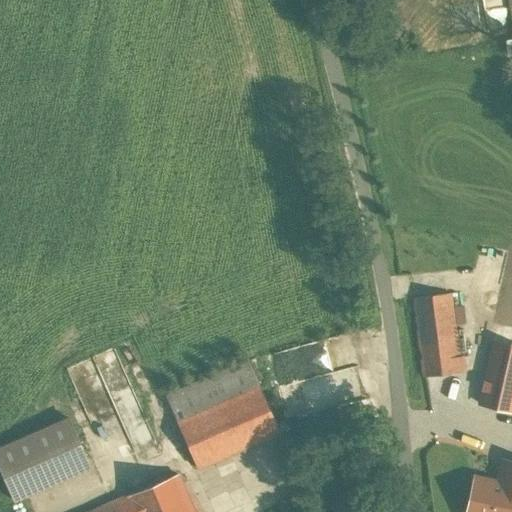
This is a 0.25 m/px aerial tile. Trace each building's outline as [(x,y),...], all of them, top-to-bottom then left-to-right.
[(450,293),(414,297),(424,377),(464,372),(462,356),(458,357),(450,293)] [(511,346),(493,342),(480,401),(511,408),(511,346)] [(281,432),(249,361),(167,397),(198,468),(281,432)] [(90,469),(68,419),(0,448),(0,464),(16,501),(90,469)] [(467,511),(511,511),(511,462),(505,461),(500,481),(496,483),(475,479),(467,511)] [(194,511),(178,475),(91,511),(194,511)]
